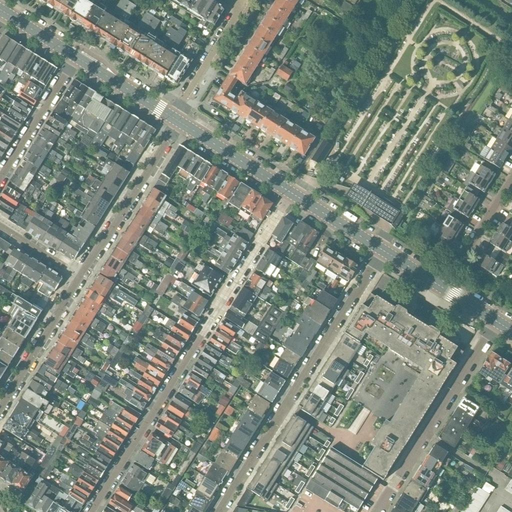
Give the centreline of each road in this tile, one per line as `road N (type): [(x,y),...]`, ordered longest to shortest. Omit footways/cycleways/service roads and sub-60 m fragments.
road 1 (residential): [(92,511),(290,193)]
road 2 (residential): [(385,252),(221,511)]
road 3 (residential): [(378,511),(498,322)]
road 4 (residential): [(176,120),(82,277)]
road 5 (residential): [(82,277),(0,410)]
road 6 (residential): [(176,120),(244,5),(237,0)]
road 7 (residential): [(74,59),(0,180)]
road 8 (tertiary): [(290,193),(176,120)]
road 9 (residential): [(436,284),(463,257),(511,179)]
